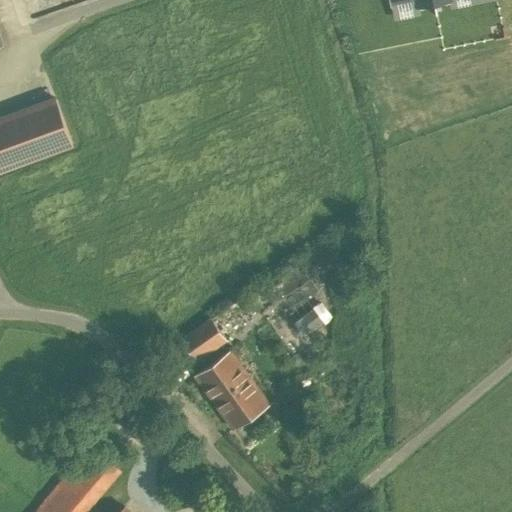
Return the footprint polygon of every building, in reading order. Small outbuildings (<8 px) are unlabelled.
[(490,0),(454,0),(457,12),(491,4),(490,0)] [(49,101),(0,120),(0,175),(68,148),(49,101)] [(300,336),(330,319),(321,303),(290,320),(300,336)] [(220,343),(205,323),(174,346),(189,367),(220,343)] [(267,402),(231,351),(197,376),(232,426),(267,402)] [(86,511),(118,473),(78,440),(18,511),(86,511)]
